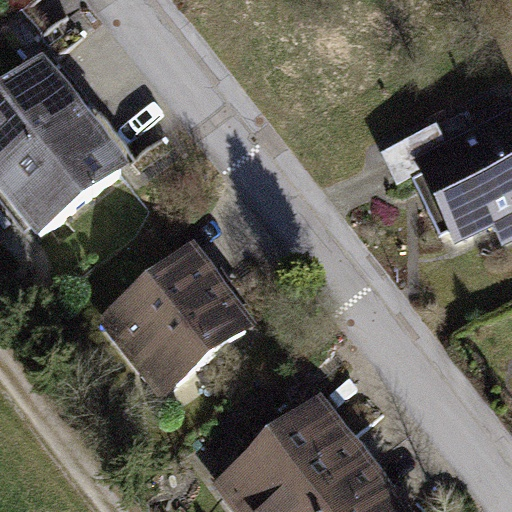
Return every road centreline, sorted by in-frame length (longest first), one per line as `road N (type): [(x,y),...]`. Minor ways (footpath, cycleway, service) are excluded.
road 1 (residential): [(130,0),(246,165),(511,510)]
road 2 (track): [(0,360),(114,511)]
